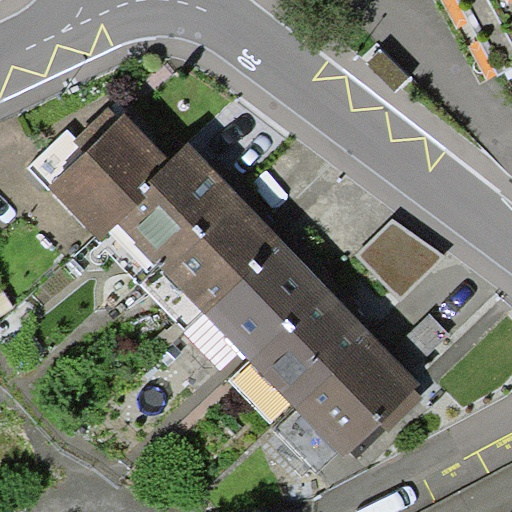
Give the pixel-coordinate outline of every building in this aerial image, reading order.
[(511,0),(456,0),(497,75),(511,67),(511,0)] [(124,113),(118,118),(109,108),(74,141),(84,151),(48,186),(100,240),(117,224),(146,196),(139,189),(169,160),(124,113)] [(157,266),(235,192),(188,143),(169,160),(139,189),(146,196),(117,224),(157,266)] [(203,314),(281,239),(235,192),(157,266),(203,314)] [(444,257),(393,219),(356,255),(401,300),(444,257)] [(248,360),(326,286),(281,239),(203,314),(248,360)] [(294,409),(372,334),(326,286),(248,360),(294,409)] [(430,313),(389,352),(409,373),(450,335),(430,313)] [(389,352),(372,334),(294,409),(342,459),(380,422),(389,431),(423,398),(415,389),(420,384),(409,373),(389,352)]
